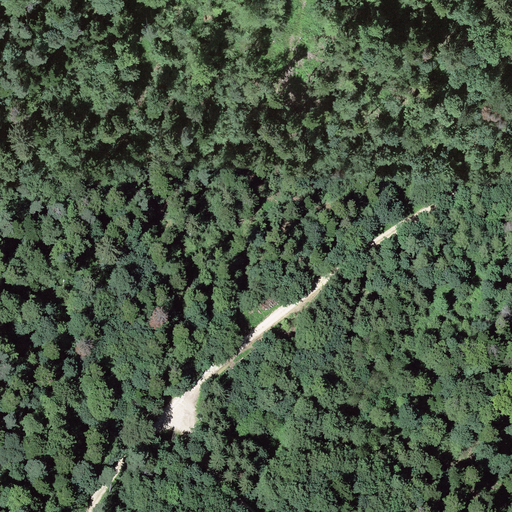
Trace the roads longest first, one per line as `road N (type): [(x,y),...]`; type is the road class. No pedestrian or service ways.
road 1 (track): [(511,157),(388,232),(172,409)]
road 2 (track): [(172,409),(116,463),(87,511)]
road 3 (track): [(249,511),(202,464),(172,409)]
